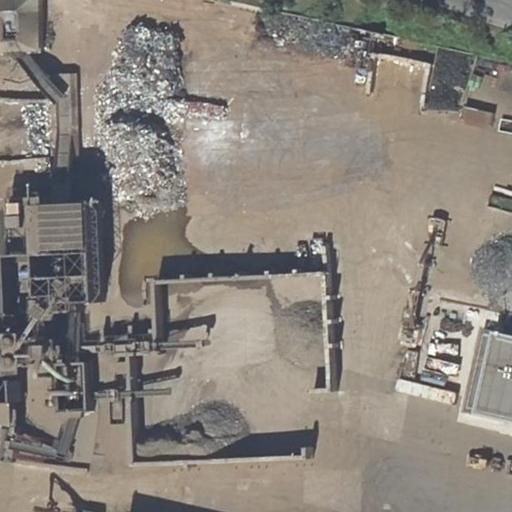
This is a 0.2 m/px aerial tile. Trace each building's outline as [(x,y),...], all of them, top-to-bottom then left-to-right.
[(0,0),(0,48),(49,47),(47,0),(0,0)] [(320,45),(352,51),(356,32),(324,26),(320,45)] [(53,128),(79,127),(77,78),(51,79),(53,128)] [(401,99),(387,96),(381,121),(395,125),(401,99)] [(400,126),(436,135),(443,109),(406,100),(400,126)] [(323,109),(292,101),(288,117),(319,125),(323,109)] [(55,194),(11,196),(13,254),(43,253),(43,261),(44,283),(45,296),(63,295),(64,311),(82,310),(82,301),(103,301),(100,200),(56,201),(55,194)] [(17,283),(44,283),(43,261),(17,261),(17,283)] [(60,300),(41,300),(41,358),(60,358),(60,300)] [(511,331),(485,327),(473,405),(496,408),(499,391),(502,392),(508,358),(511,358),(511,331)] [(29,340),(9,340),(9,361),(29,361),(29,340)] [(90,361),(60,362),(61,411),(67,411),(67,418),(82,418),(82,411),(91,411),(90,361)] [(0,456),(15,459),(20,426),(0,423),(0,456)]
